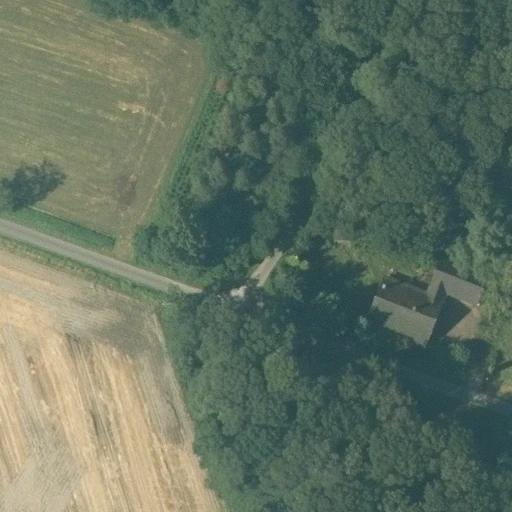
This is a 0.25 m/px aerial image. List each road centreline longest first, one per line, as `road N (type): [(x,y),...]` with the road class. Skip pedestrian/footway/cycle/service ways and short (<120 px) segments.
road 1 (unclassified): [(241,312),(364,107),(405,0)]
road 2 (unclassified): [(241,312),(511,416)]
road 3 (unclassified): [(0,226),(241,312)]
